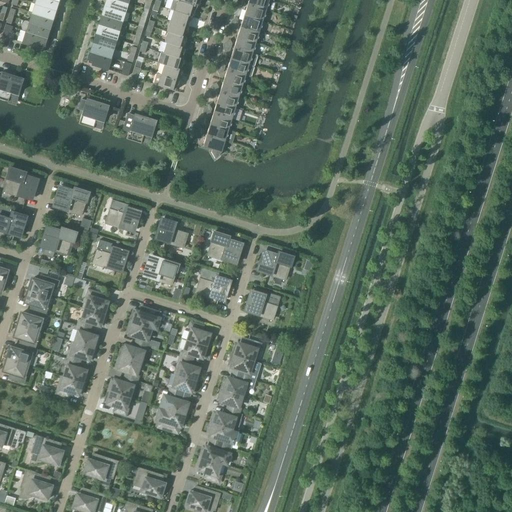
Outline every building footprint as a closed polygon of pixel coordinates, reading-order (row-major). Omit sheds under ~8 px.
[(54,0),(35,0),(35,4),(55,10),(58,1),(54,0)] [(118,0),(106,0),(105,6),(125,12),(128,3),(118,0)] [(173,0),(170,10),(174,11),(175,11),(175,12),(192,17),(197,7),(189,5),(175,0),(173,0)] [(248,0),(247,5),(265,10),(266,7),(268,6),(269,5),(268,3),(268,0),(248,0)] [(35,4),(32,13),(52,19),(55,10),(35,4)] [(247,5),(244,16),(262,21),(263,18),(265,17),(265,16),(264,14),(265,10),(247,5)] [(105,6),(102,15),(122,21),(125,12),(105,6)] [(174,11),(170,22),(187,27),(188,25),(189,23),(191,18),(192,17),(175,12),(175,11),(174,11)] [(32,13),(29,22),(49,29),(52,19),(32,13)] [(102,15),(99,24),(119,30),(122,21),(102,15)] [(244,16),(240,26),(258,32),(259,29),(261,28),(262,26),(261,25),(262,21),(244,16)] [(21,30),(25,31),(46,38),(49,29),(29,22),(24,21),(22,23),(21,27),(21,30)] [(167,32),(168,32),(185,37),(185,36),(186,31),(187,27),(170,22),(167,32)] [(99,24),(96,33),(116,40),(119,30),(99,24)] [(2,37),(8,38),(12,27),(5,25),(2,37)] [(240,26),(237,37),(255,43),(256,40),(258,39),(258,37),(257,36),(258,32),(240,26)] [(22,43),(43,50),(43,48),(45,48),(47,41),(46,40),(46,38),(25,31),(22,43)] [(165,43),(167,43),(184,48),(185,42),(185,37),(168,32),(165,43)] [(96,33),(93,42),(113,49),(116,40),(96,33)] [(237,37),(233,48),(252,54),(253,51),(254,50),(255,48),(254,46),(255,43),(237,37)] [(93,42),(90,52),(111,58),(113,49),(93,42)] [(164,54),(166,54),(183,59),(184,48),(167,43),(164,54)] [(233,48),(230,59),(254,67),(257,56),(252,54),(233,48)] [(111,58),(90,52),(87,63),(107,70),(111,58)] [(162,65),(164,65),(181,70),(183,59),(166,54),(162,65)] [(230,59),(226,70),(245,76),(251,78),(254,67),(230,59)] [(125,63),(122,74),(128,76),(132,65),(125,63)] [(164,65),(161,75),(178,81),(181,70),(164,65)] [(141,69),(140,69),(135,67),(131,78),(138,80),(141,69)] [(226,70),(223,81),(241,87),(242,83),(244,82),(245,81),(244,79),(245,76),(226,70)] [(0,76),(0,99),(8,102),(9,99),(16,101),(17,97),(19,90),(22,79),(2,73),(0,77),(0,76)] [(178,81),(161,75),(156,74),(153,84),(175,91),(178,81)] [(223,81),(220,92),(238,97),(239,94),(241,93),(241,92),(240,90),(241,87),(223,81)] [(220,92),(216,103),(235,108),(236,105),(237,104),(238,103),(237,101),(238,97),(220,92)] [(78,109),(83,111),(80,118),(78,124),(93,129),(94,125),(101,128),(102,125),(110,128),(115,112),(107,110),(108,106),(107,106),(107,105),(99,102),(98,103),(87,99),(86,101),(81,100),(78,109)] [(216,103),(213,114),(231,119),(232,116),(234,115),(234,113),(234,112),(235,108),(216,103)] [(125,122),(124,128),(123,129),(129,131),(128,134),(126,139),(141,144),(142,141),(149,143),(149,141),(152,132),(156,121),(144,117),(136,114),(136,115),(135,114),(134,116),(128,114),(125,122)] [(213,114),(209,124),(228,130),(229,127),(231,126),(231,124),(230,123),(231,119),(213,114)] [(209,124),(206,135),(224,141),(225,138),(227,137),(228,135),(227,133),(228,130),(209,124)] [(224,141),(206,135),(202,146),(212,149),(211,153),(215,159),(216,158),(217,158),(218,157),(219,156),(220,154),(220,153),(221,152),(224,141)] [(38,180),(21,174),(22,172),(10,168),(7,178),(9,179),(4,191),(26,198),(32,200),(38,180)] [(77,189),(76,192),(59,186),(52,207),(58,209),(80,215),(84,202),(86,203),(89,193),(77,189)] [(106,223),(128,231),(134,232),(140,212),(138,211),(139,208),(112,200),(109,210),(110,210),(106,223)] [(0,230),(20,237),(26,217),(9,212),(10,209),(0,205),(0,230)] [(179,224),(161,218),(154,239),(182,247),(186,233),(177,231),(179,224)] [(40,247),(46,249),(44,255),(53,258),(55,251),(67,255),(71,242),(73,243),(76,233),(64,229),(63,232),(46,226),(40,247)] [(80,235),(87,238),(95,240),(96,235),(81,231),(80,235)] [(229,237),(214,232),(211,242),(212,243),(208,256),(236,264),(242,244),(228,239),(229,237)] [(115,271),(121,272),(127,252),(111,247),(111,244),(99,240),(96,250),(98,251),(94,264),(115,271)] [(266,251),(263,250),(257,271),(284,280),(288,266),(290,267),(293,257),(281,253),(282,250),(268,246),(266,251)] [(143,276),(170,284),(174,271),(176,272),(179,262),(167,258),(166,261),(149,256),(143,276)] [(197,293),(218,300),(224,302),(230,281),(229,281),(230,277),(203,269),(199,278),(201,279),(197,293)] [(26,289),(25,290),(51,298),(55,287),(57,287),(59,281),(43,276),(42,282),(32,279),(30,284),(29,284),(27,289),(26,289)] [(34,305),(32,311),(46,315),(51,298),(25,290),(27,290),(25,296),(26,297),(25,302),(34,305)] [(250,313),(271,319),(275,306),(277,307),(280,297),(268,293),(267,296),(250,290),(244,311),(250,313)] [(83,308),(85,309),(105,315),(108,307),(106,306),(107,302),(99,300),(101,294),(88,291),(83,308)] [(150,329),(155,331),(161,313),(146,309),(142,307),(140,313),(136,312),(135,315),(133,314),(130,323),(150,329)] [(79,320),(78,325),(90,329),(91,323),(99,326),(101,322),(103,323),(105,315),(85,309),(82,320),(79,320)] [(15,323),(15,324),(38,331),(41,320),(44,321),(46,315),(32,311),(31,316),(21,313),(20,318),(18,318),(16,324),(15,323)] [(137,338),(135,343),(147,347),(149,341),(147,341),(150,329),(130,323),(128,331),(130,332),(129,335),(137,338)] [(191,329),(188,341),(207,347),(210,339),(208,338),(209,335),(201,332),(203,326),(191,323),(189,328),(191,329)] [(23,340),(22,345),(35,349),(37,343),(34,342),(38,331),(15,324),(14,324),(16,325),(14,331),(15,331),(14,337),(23,340)] [(78,331),(75,343),(95,349),(97,341),(95,340),(96,337),(88,334),(90,329),(78,325),(76,330),(78,331)] [(232,355),(255,362),(260,345),(255,343),(255,341),(243,337),(242,339),(241,338),(239,344),(238,344),(237,347),(235,347),(232,355)] [(181,352),(180,357),(192,361),(193,355),(202,358),(203,354),(205,355),(207,347),(188,341),(184,352),(181,352)] [(72,342),(67,359),(79,363),(81,358),(89,360),(90,357),(92,357),(95,349),(75,343),(72,342)] [(122,349),(120,357),(140,363),(139,364),(142,364),(147,347),(135,343),(134,349),(125,346),(124,349),(122,349)] [(4,358),(30,366),(33,355),(36,356),(38,350),(35,349),(22,345),(20,350),(10,347),(9,353),(7,352),(5,358),(4,358)] [(239,370),(237,375),(249,379),(255,362),(232,355),(230,363),(232,364),(231,367),(239,370)] [(126,372),(124,377),(137,381),(138,376),(136,375),(139,364),(140,363),(120,357),(117,365),(119,366),(118,369),(126,372)] [(174,375),(177,375),(197,381),(199,373),(197,372),(198,369),(190,366),(192,361),(180,357),(174,375)] [(30,366),(4,358),(4,359),(5,359),(3,365),(5,366),(3,371),(13,374),(11,380),(24,384),(30,366)] [(68,366),(64,377),(84,384),(86,375),(84,375),(85,371),(77,369),(79,363),(67,359),(65,365),(68,366)] [(171,386),(169,391),(189,398),(192,389),(194,390),(197,381),(177,375),(173,387),(171,386)] [(224,381),(222,389),(242,395),(241,396),(244,397),(249,379),(237,375),(236,381),(228,378),(226,382),(224,381)] [(64,377),(62,376),(56,394),(68,398),(70,392),(78,395),(79,391),(81,392),(84,384),(64,377)] [(111,383),(109,391),(129,398),(129,397),(132,386),(135,387),(137,381),(124,377),(123,383),(115,380),(114,384),(111,383)] [(144,391),(150,393),(152,387),(146,385),(144,391)] [(228,404),(227,410),(239,413),(240,408),(238,407),(241,396),(242,395),(222,389),(219,397),(221,398),(220,402),(228,404)] [(129,398),(109,391),(106,400),(108,400),(107,404),(115,406),(113,413),(126,417),(129,410),(127,410),(131,398),(129,397),(129,398)] [(188,407),(186,407),(189,398),(169,391),(167,397),(164,396),(160,408),(166,410),(166,409),(186,416),(188,407)] [(166,410),(160,408),(156,419),(158,420),(156,427),(177,434),(179,427),(180,427),(181,423),(183,424),(186,416),(166,409),(166,410)] [(211,423),(237,432),(241,420),(237,419),(239,413),(227,410),(225,415),(217,412),(216,416),(213,415),(211,423)] [(210,436),(208,441),(231,449),(237,432),(211,423),(208,432),(210,432),(209,436),(210,436)] [(0,447),(1,448),(2,444),(10,446),(17,449),(19,443),(23,444),(25,436),(26,433),(16,430),(0,424),(0,447)] [(31,464),(35,464),(40,463),(45,461),(58,466),(63,451),(59,450),(61,444),(36,436),(31,453),(33,454),(30,463),(31,464)] [(231,449),(208,441),(206,447),(205,450),(203,450),(200,458),(226,466),(231,449)] [(83,474),(96,478),(99,482),(102,485),(106,488),(107,488),(110,478),(112,479),(118,462),(93,454),(91,460),(87,459),(83,474)] [(226,466),(200,458),(197,466),(200,467),(199,470),(207,473),(205,478),(217,482),(219,477),(216,476),(218,472),(223,474),(226,466)] [(141,488),(140,492),(160,498),(165,483),(161,482),(163,476),(134,467),(133,473),(137,474),(133,485),(141,488)] [(20,487),(22,488),(19,498),(20,498),(25,498),(29,497),(34,496),(47,500),(52,486),(48,484),(50,478),(26,470),(20,487)] [(211,511),(212,510),(214,511),(220,494),(195,486),(193,492),(190,491),(185,506),(198,510),(199,511),(211,511)] [(72,508),(85,511),(101,511),(107,496),(82,488),(80,495),(77,493),(72,508)] [(221,498),(230,501),(232,495),(223,492),(221,498)] [(151,511),(152,510),(128,503),(124,511),(151,511)]
